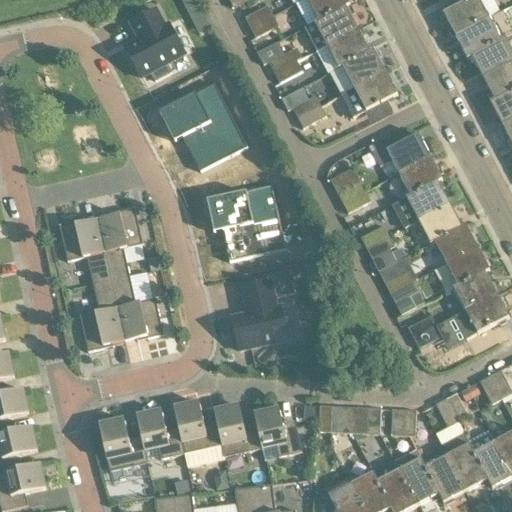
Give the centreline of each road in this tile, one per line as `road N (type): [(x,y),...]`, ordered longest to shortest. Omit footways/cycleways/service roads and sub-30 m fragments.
road 1 (residential): [(64,399),(183,375),(195,361),(176,234),(148,177)]
road 2 (residential): [(511,242),(387,0)]
road 3 (residential): [(148,177),(82,47),(54,41),(0,53)]
road 4 (residential): [(19,206),(64,399)]
road 5 (residential): [(19,206),(148,177)]
